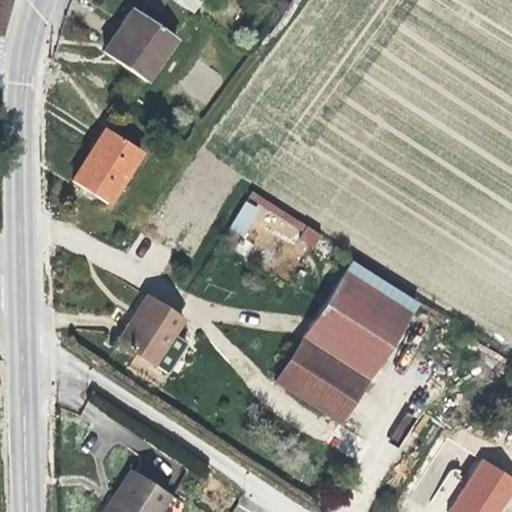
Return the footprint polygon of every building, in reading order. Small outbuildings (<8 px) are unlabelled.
[(170,0),(189,13),(196,0),(170,0)] [(172,39),(126,7),(104,42),(97,53),(144,84),(172,39)] [(135,153),(100,129),(92,141),(65,185),(99,208),(135,153)] [(302,261),(320,233),(252,190),(229,228),(273,255),(279,246),(302,261)] [(341,264),(278,361),(344,403),(406,307),(341,264)] [(186,318),(144,293),(134,307),(113,341),(155,366),(186,318)] [(446,511),(500,511),(511,494),(511,476),(482,457),(446,511)] [(153,511),(167,491),(128,465),(109,495),(116,500),(107,511),(153,511)] [(98,511),(107,511),(116,500),(109,495),(104,504),(98,511)]
